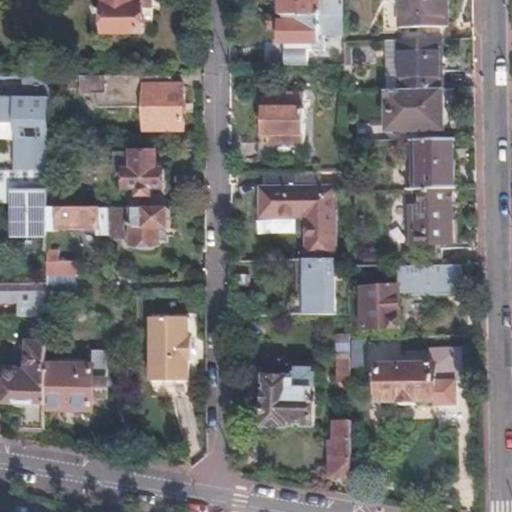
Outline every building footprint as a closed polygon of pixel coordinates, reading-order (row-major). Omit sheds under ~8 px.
[(140,29),(140,0),(107,0),(108,4),(105,6),(105,29),(140,29)] [(278,0),(278,13),(342,12),(342,0),(278,0)] [(444,0),(397,0),(398,24),(445,24),(444,0)] [(278,13),(267,13),(267,26),(278,26),(278,40),(298,40),(297,49),(309,49),(310,41),(310,36),(314,36),(314,32),(343,31),(342,12),(278,13)] [(440,38),(397,38),(397,88),(440,88),(440,38)] [(170,73),(80,74),(80,91),(89,91),(100,105),(136,104),(145,111),(145,127),(183,127),(182,84),(170,84),(170,73)] [(47,225),(47,206),(47,168),(50,74),(25,75),(25,95),(0,95),(0,116),(20,116),(20,168),(0,167),(0,198),(11,198),(11,228),(47,228),(47,225)] [(397,88),(386,88),(386,128),(454,128),(454,88),(440,88),(397,88)] [(302,140),(302,94),(283,94),(283,98),(262,99),(262,141),(255,142),(255,154),(297,153),(298,140),(302,140)] [(454,138),(413,138),(413,188),(454,187),(454,138)] [(132,207),(163,207),(163,167),(155,167),(155,150),(115,151),(115,167),(131,168),(132,207)] [(296,170),(264,171),(265,188),(263,188),(263,215),(301,214),(308,221),(308,252),(335,252),(334,187),(296,188),(296,170)] [(454,187),(413,188),(404,188),(405,242),(451,241),(451,218),(454,218),(454,204),(454,187)] [(93,233),(107,233),(107,207),(47,206),(47,225),(93,227),(93,233)] [(107,233),(107,235),(122,235),(122,231),(119,230),(120,216),(120,207),(107,207),(107,233)] [(120,207),(120,216),(130,216),(131,245),(157,245),(157,240),(166,240),(166,225),(168,225),(168,207),(163,207),(132,207),(120,207)] [(46,265),(59,265),(60,253),(47,253),(46,265)] [(292,300),(292,315),(335,314),(334,258),(301,259),(293,259),(295,300),(292,300)] [(462,263),(394,264),(395,283),(359,284),(360,329),(395,329),(395,295),(462,294),(462,263)] [(76,293),(76,266),(59,265),(46,265),(46,292),(76,293)] [(46,315),(46,296),(0,294),(0,300),(17,301),(16,314),(46,315)] [(186,337),(186,316),(148,317),(149,381),(187,380),(187,358),(189,358),(189,337),(186,337)] [(349,333),(336,333),(337,383),(350,383),(349,333)] [(23,428),(44,429),(44,416),(44,407),(45,366),(45,344),(28,344),(27,371),(4,370),(4,400),(12,401),(12,413),(22,412),(23,428)] [(432,405),(455,405),(454,382),(462,382),(462,349),(431,349),(431,356),(399,356),(398,367),(378,367),(377,400),(433,400),(432,405)] [(45,366),(44,407),(92,408),(93,398),(108,398),(109,351),(92,351),(91,367),(45,366)] [(265,375),(265,425),(289,425),(290,421),(311,421),(311,374),(265,375)] [(332,479),(351,478),(350,424),(337,424),(338,450),(331,450),(332,479)]
